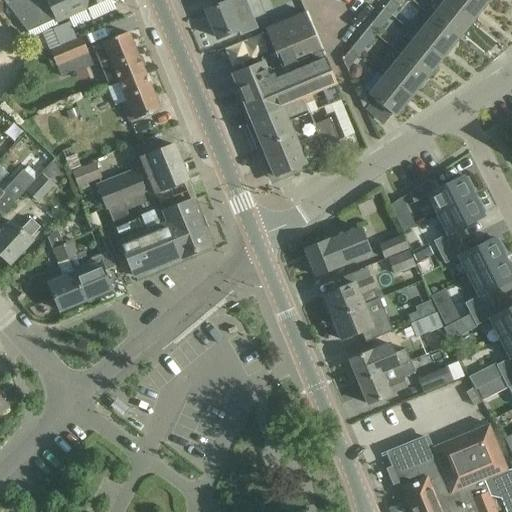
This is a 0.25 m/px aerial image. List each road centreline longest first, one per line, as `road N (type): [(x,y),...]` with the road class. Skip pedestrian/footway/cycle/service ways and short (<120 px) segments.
road 1 (secondary): [(366,511),(258,246)]
road 2 (secondary): [(258,246),(156,0)]
road 3 (residential): [(73,401),(258,246)]
road 4 (residential): [(379,160),(310,0)]
road 5 (residential): [(258,246),(379,160)]
